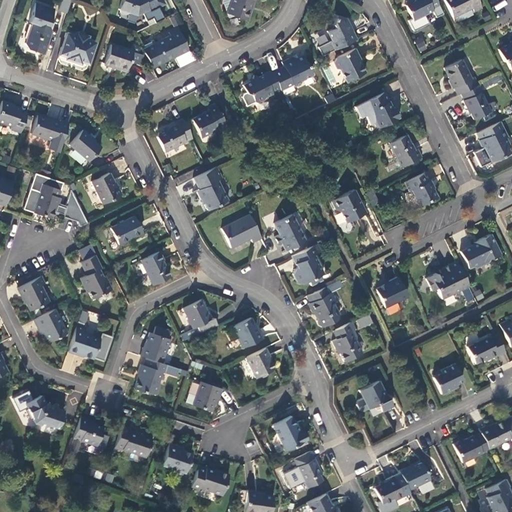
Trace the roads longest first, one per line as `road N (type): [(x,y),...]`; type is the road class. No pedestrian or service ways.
road 1 (residential): [(205,271),(135,309),(106,394),(35,368),(0,295)]
road 2 (residential): [(378,0),(470,192)]
road 3 (residential): [(348,463),(511,385)]
road 4 (residential): [(121,112),(205,271)]
road 5 (residential): [(205,271),(271,305),(315,378)]
road 6 (residential): [(511,202),(399,258),(386,234)]
road 7 (residential): [(0,69),(121,112)]
